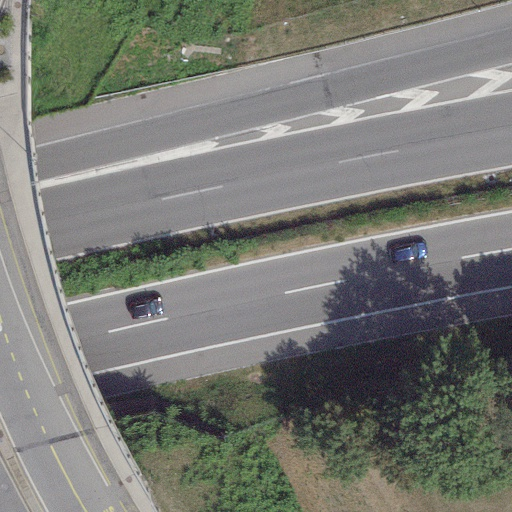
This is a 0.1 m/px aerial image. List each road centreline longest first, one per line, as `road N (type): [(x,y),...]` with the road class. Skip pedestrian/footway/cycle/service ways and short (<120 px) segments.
road 1 (motorway): [(511,46),(0,210)]
road 2 (motorway): [(0,362),(511,251)]
road 3 (motorway): [(511,127),(0,236)]
road 4 (primary): [(91,511),(50,443),(0,327)]
